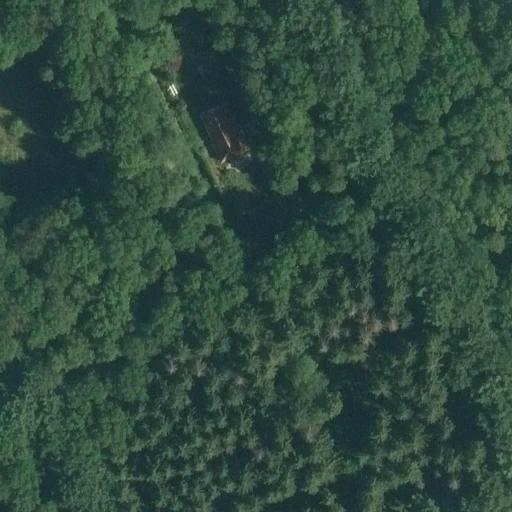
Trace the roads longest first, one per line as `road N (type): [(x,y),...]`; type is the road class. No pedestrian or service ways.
road 1 (track): [(302,0),(511,417)]
road 2 (track): [(202,0),(256,110)]
